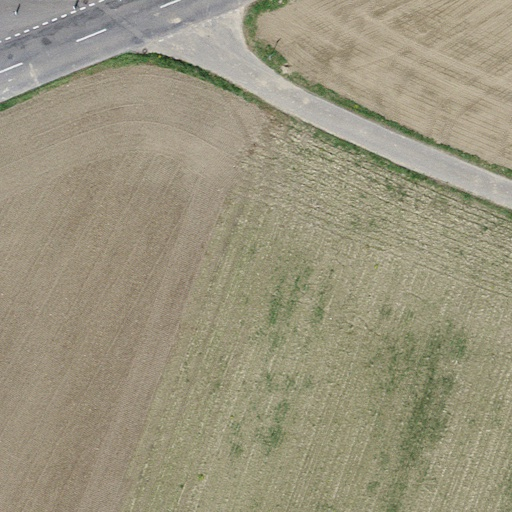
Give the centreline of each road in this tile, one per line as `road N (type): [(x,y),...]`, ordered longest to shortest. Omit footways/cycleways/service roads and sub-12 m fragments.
road 1 (unclassified): [(181,1),(237,67),(357,129),(511,192)]
road 2 (tertiary): [(0,72),(181,1)]
